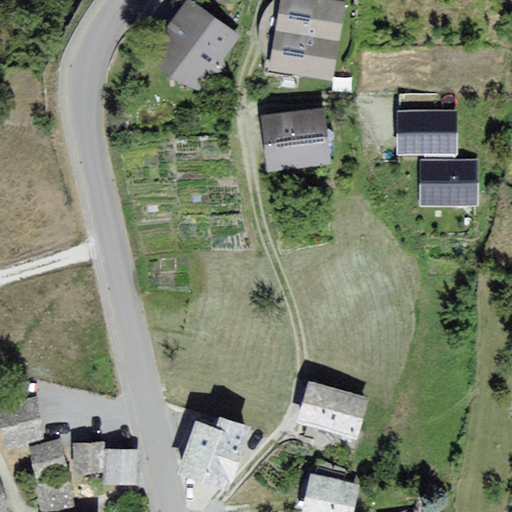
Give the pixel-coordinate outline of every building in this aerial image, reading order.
[(351,0),(349,0),(281,0),(281,1),(270,8),(263,22),(261,37),(263,50),(272,61),(269,74),(338,85),(351,0)] [(191,1),(150,55),(201,93),(212,78),(233,76),(229,60),(243,39),(191,1)] [(328,108),(262,115),(268,172),(334,165),(328,108)] [(454,113),(399,113),(399,151),(453,152),(454,113)] [(475,163),(422,163),(422,204),(475,204),(475,163)] [(373,398),(313,380),(300,422),(361,440),(373,398)] [(4,408),(9,442),(30,439),(41,510),(74,505),(64,439),(44,443),(37,403),(4,408)] [(195,419),(177,472),(231,490),(252,426),(232,419),(229,430),(195,419)] [(105,443),(76,444),(76,472),(106,472),(105,443)] [(141,452),(109,451),(107,483),(140,484),(141,452)] [(359,511),(366,485),(315,474),(305,511),(359,511)] [(9,511),(2,485),(0,485),(0,511),(9,511)]
